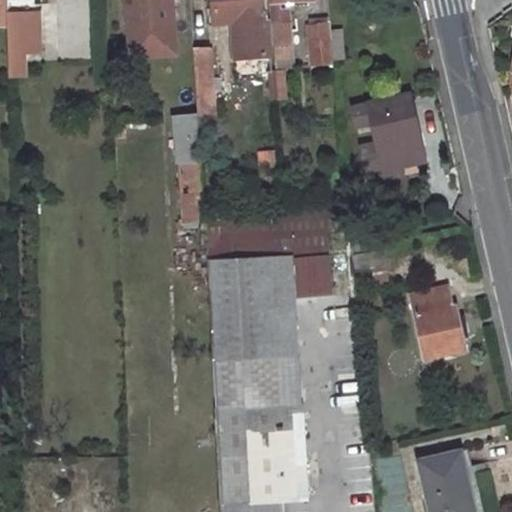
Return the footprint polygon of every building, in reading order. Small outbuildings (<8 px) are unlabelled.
[(6,0),(8,50),(23,49),(21,11),(32,11),(30,0),(6,0)] [(172,0),(125,0),(128,27),(174,23),(172,0)] [(266,0),(212,0),(214,23),(268,20),(266,0)] [(282,9),(281,0),(270,0),(275,56),(293,55),(289,9),(282,9)] [(329,22),(306,23),(310,65),(333,63),(329,22)] [(217,129),(211,47),(193,48),(198,116),(198,130),(217,129)] [(284,69),(266,71),(268,99),(286,98),(284,69)] [(404,94),(366,102),(366,104),(351,108),(356,125),(371,122),(376,144),(361,148),(368,174),(403,166),(423,161),(404,94)] [(198,116),(173,118),(176,164),(182,163),(184,222),(204,222),(204,220),(198,130),(198,116)] [(403,166),(368,174),(370,184),(405,176),(403,166)] [(333,295),(328,232),(349,231),(347,207),(204,220),(204,222),(220,503),(310,498),(295,298),(333,295)] [(369,237),(354,241),(356,251),(372,248),(369,237)] [(385,252),(355,254),(356,270),(357,280),(388,276),(385,252)] [(448,286),(411,295),(426,359),(466,350),(456,306),(452,307),(448,286)] [(473,511),(460,451),(419,459),(430,511),(473,511)] [(287,511),(287,500),(220,503),(220,511),(287,511)]
